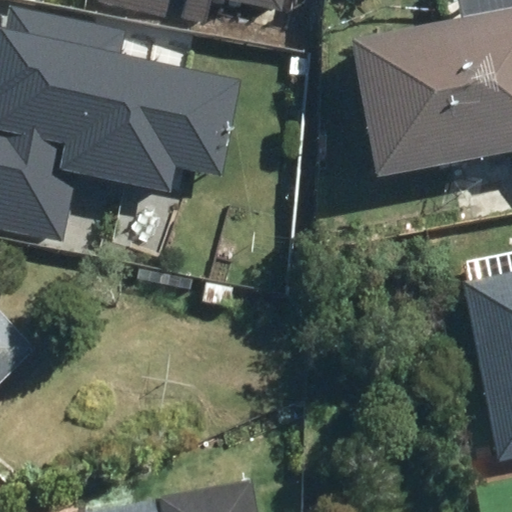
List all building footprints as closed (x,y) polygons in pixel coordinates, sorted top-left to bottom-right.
[(0,189),(0,204),(112,243),(181,46),(52,1),(51,4),(38,0),(36,0),(12,70),(25,75),(16,101),(30,106),(0,189)] [(195,0),(192,20),(289,33),(293,0),(195,0)] [(511,0),(463,0),(466,13),(358,35),(387,180),(511,154),(511,0)] [(511,259),(458,271),(496,459),(511,455),(511,259)] [(0,472),(4,469),(0,465),(0,387),(40,351),(0,307),(0,472)] [(262,511),(257,481),(165,497),(167,511),(262,511)]
